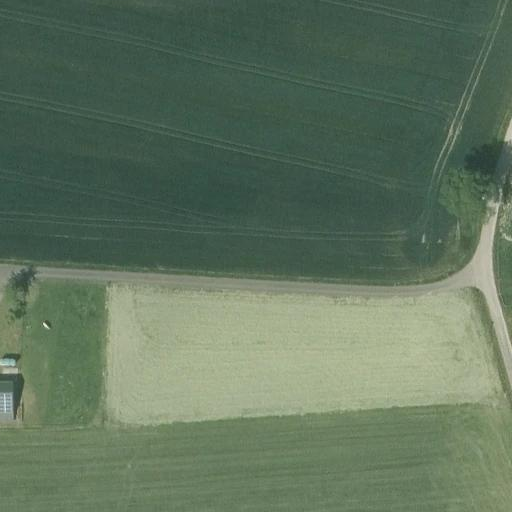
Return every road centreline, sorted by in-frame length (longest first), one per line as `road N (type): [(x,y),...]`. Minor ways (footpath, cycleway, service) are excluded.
road 1 (unknown): [(0,262),(411,290),(458,277),(486,245)]
road 2 (unclassified): [(511,374),(482,270),(511,130)]
